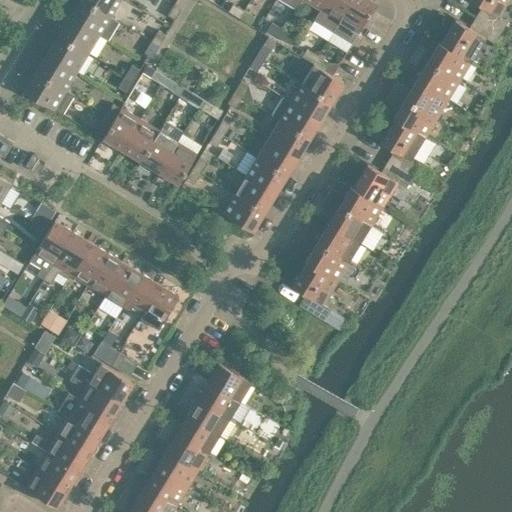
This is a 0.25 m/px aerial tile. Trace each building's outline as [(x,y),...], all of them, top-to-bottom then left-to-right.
[(119,21),(111,16),(85,0),(79,0),(70,16),(100,34),(108,39),(119,21)] [(120,0),(85,0),(111,16),(120,0)] [(282,0),(296,8),(301,0),(282,0)] [(305,0),(321,9),(326,0),(305,0)] [(333,31),(351,0),(326,0),(321,9),(314,19),(333,31)] [(352,42),(376,2),(372,0),(351,0),(333,31),(352,42)] [(474,0),(483,5),(476,16),(501,31),(508,20),(499,15),(508,0),(474,0)] [(168,14),(175,19),(182,8),(174,3),(168,14)] [(233,3),(228,11),(239,18),(244,10),(233,3)] [(251,25),(256,17),(244,10),(239,18),(251,25)] [(100,34),(70,16),(59,34),(88,52),(100,34)] [(486,37),(495,42),(501,31),(476,16),(469,27),(456,19),(442,42),(441,43),(471,61),(486,37)] [(272,22),(267,30),(279,37),(284,29),(272,22)] [(166,34),(159,29),(152,41),(160,45),(166,34)] [(290,43),(295,35),(284,29),(279,37),(290,43)] [(88,52),(59,34),(47,53),(77,71),(88,52)] [(145,52),(153,57),(160,45),(152,41),(145,52)] [(442,42),(440,41),(428,60),(460,80),(471,61),(441,43),(442,42)] [(272,48),(264,43),(257,54),(265,59),(272,48)] [(428,48),(420,43),(414,52),(423,57),(428,48)] [(307,48),(302,56),(313,63),(318,55),(307,48)] [(409,61),(417,66),(423,57),(414,52),(409,61)] [(77,71),(47,53),(36,71),(66,89),(77,71)] [(250,65),(258,70),(265,59),(257,54),(250,65)] [(324,70),(329,62),(318,55),(313,63),(314,63),(324,70)] [(460,80),(428,60),(417,79),(449,98),(460,80)] [(344,82),(324,70),(314,63),(303,82),(333,100),(344,82)] [(140,69),(132,64),(125,75),(133,80),(140,69)] [(156,69),(151,77),(162,84),(167,76),(156,69)] [(25,90),(63,114),(74,94),(66,89),(36,71),(25,90)] [(119,86),(126,91),(133,80),(125,75),(119,86)] [(167,76),(162,84),(181,95),(186,87),(185,87),(167,76)] [(449,98),(417,79),(405,97),(437,117),(449,98)] [(249,85),(241,80),(235,91),(242,96),(249,85)] [(406,85),(397,80),(392,89),(400,94),(406,85)] [(333,100),(303,82),(292,101),(321,119),(333,100)] [(186,87),(181,95),(192,102),(197,94),(190,90),(186,87)] [(386,98),(395,103),(400,94),(392,89),(386,98)] [(228,102),(236,107),(242,96),(235,91),(228,102)] [(321,119),(292,101),(283,95),(272,114),(280,119),(310,137),(321,119)] [(121,108),(115,119),(108,130),(104,137),(123,148),(141,119),(147,108),(128,97),(121,108)] [(393,117),(396,118),(396,117),(426,135),(437,117),(405,97),(393,117)] [(204,98),(199,106),(218,118),(223,110),(219,108),(204,98)] [(121,108),(113,103),(107,114),(115,119),(121,108)] [(100,125),(108,130),(115,119),(107,114),(100,125)] [(420,164),(411,159),(426,135),(396,117),(396,118),(381,141),(395,149),(388,160),(413,175),(420,164)] [(141,160),(159,130),(141,119),(123,148),(141,160)] [(230,124),(223,119),(216,130),(224,135),(230,124)] [(310,137),(280,119),(269,137),(299,156),(310,137)] [(160,171),(178,141),(159,130),(141,160),(160,171)] [(209,142),(217,147),(224,135),(216,130),(209,142)] [(0,154),(5,157),(14,142),(0,132),(0,154)] [(299,156),(269,137),(258,156),(287,174),(299,156)] [(179,182),(197,153),(178,141),(160,171),(179,182)] [(223,147),(218,156),(228,162),(233,153),(223,147)] [(33,153),(26,165),(39,172),(46,161),(33,153)] [(208,161),(200,156),(193,168),(201,172),(208,161)] [(287,174),(258,156),(246,175),(276,193),(287,174)] [(398,181),(406,186),(413,175),(388,160),(381,171),(368,163),(354,186),(353,187),(383,206),(398,181)] [(186,179),(194,184),(201,172),(193,168),(186,179)] [(276,193),(246,175),(235,193),(265,212),(276,193)] [(12,184),(0,176),(0,201),(1,202),(12,184)] [(354,186),(352,185),(345,196),(332,187),(327,195),(372,223),(383,206),(353,187),(354,186)] [(224,212),(253,230),(265,212),(235,193),(224,212)] [(321,205),(334,213),(329,222),(361,241),(372,223),(327,195),(321,205)] [(41,201),(31,218),(44,226),(54,209),(41,201)] [(10,222),(0,215),(0,225),(6,229),(10,222)] [(55,219),(30,260),(41,267),(37,274),(44,278),(51,267),(74,231),(55,219)] [(361,241),(329,222),(317,241),(349,261),(361,241)] [(318,229),(309,224),(304,233),(312,238),(318,229)] [(51,283),(58,272),(68,278),(71,274),(91,241),(74,231),(51,267),(44,278),(51,283)] [(298,242),(307,247),(312,238),(304,233),(298,242)] [(88,284),(108,252),(91,241),(71,274),(88,284)] [(305,261),(307,262),(308,261),(338,279),(349,261),(317,241),(305,261)] [(106,295),(126,262),(108,252),(88,284),(106,295)] [(15,258),(10,268),(19,272),(24,263),(15,258)] [(332,309),(323,304),(338,279),(308,261),(307,262),(293,285),(307,293),(300,304),(310,311),(325,320),(332,309)] [(123,306),(143,273),(126,262),(106,295),(123,306)] [(141,316),(161,284),(143,273),(123,306),(141,316)] [(159,327),(179,295),(161,284),(141,316),(159,327)] [(18,300),(12,310),(22,315),(27,306),(18,300)] [(29,304),(22,316),(31,321),(38,309),(29,304)] [(68,318),(51,308),(42,322),(59,332),(68,318)] [(121,325),(128,314),(121,310),(114,321),(121,325)] [(74,342),(80,331),(69,324),(63,335),(74,342)] [(45,330),(35,346),(43,351),(53,335),(45,330)] [(92,341),(82,335),(76,345),(86,351),(92,341)] [(35,347),(27,359),(37,365),(44,353),(35,347)] [(111,364),(130,375),(137,364),(119,353),(111,364)] [(255,383),(220,361),(208,380),(241,400),(256,409),(261,402),(254,398),(255,383)] [(134,382),(101,362),(90,381),(123,400),(134,382)] [(90,371),(79,364),(75,371),(86,378),(90,371)] [(70,378),(82,385),(84,390),(79,398),(112,418),(123,400),(90,381),(86,378),(75,371),(70,378)] [(22,373),(16,383),(28,390),(34,380),(22,373)] [(204,388),(191,380),(185,390),(230,417),(241,400),(208,380),(204,388)] [(14,382),(6,394),(18,401),(26,389),(14,382)] [(179,399),(192,407),(187,415),(220,435),(230,417),(185,390),(179,399)] [(293,396),(282,400),(285,410),(296,405),(293,396)] [(69,415),(101,435),(112,418),(79,398),(69,415)] [(58,433),(91,453),(101,435),(69,415),(58,433)] [(182,422),(170,415),(164,424),(209,452),(220,435),(187,415),(182,422)] [(158,434),(171,442),(166,450),(198,470),(209,452),(164,424),(158,434)] [(52,443),(36,434),(32,441),(48,450),(80,470),(91,453),(58,433),(52,443)] [(254,447),(250,453),(261,459),(267,449),(261,445),(254,447)] [(37,468),(69,487),(80,470),(48,450),(37,468)] [(161,458),(148,451),(142,460),(187,488),(198,470),(166,450),(161,458)] [(136,470),(149,477),(144,485),(177,505),(187,488),(142,460),(136,470)] [(26,486),(58,506),(69,487),(37,468),(26,486)] [(139,493),(127,485),(121,495),(148,511),(172,511),(177,505),(144,485),(139,493)] [(115,505),(126,511),(148,511),(121,495),(115,505)]
